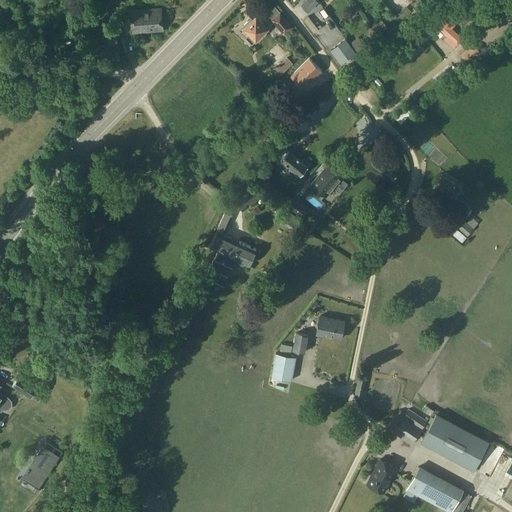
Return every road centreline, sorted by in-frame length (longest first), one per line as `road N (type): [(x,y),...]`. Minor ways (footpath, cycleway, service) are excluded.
road 1 (unclassified): [(281,0),(411,157),(407,199),(381,243),(357,347)]
road 2 (tertiary): [(223,0),(137,86),(0,250)]
road 3 (track): [(370,439),(430,459),(511,507)]
road 4 (track): [(0,85),(112,72),(137,86)]
